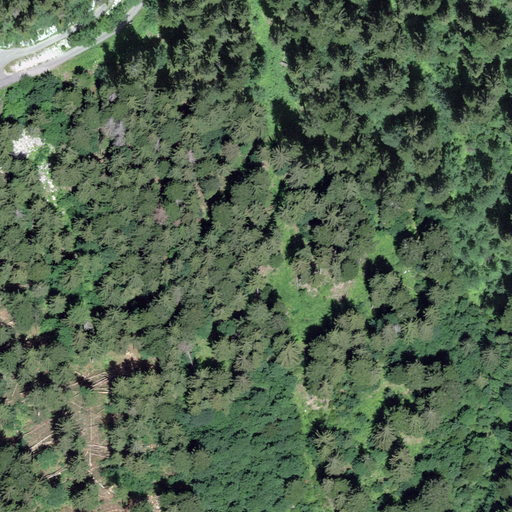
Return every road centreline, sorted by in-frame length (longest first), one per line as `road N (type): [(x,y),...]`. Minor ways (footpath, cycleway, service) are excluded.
road 1 (track): [(145,0),(127,24),(87,49),(0,79)]
road 2 (track): [(0,61),(38,49),(110,0)]
